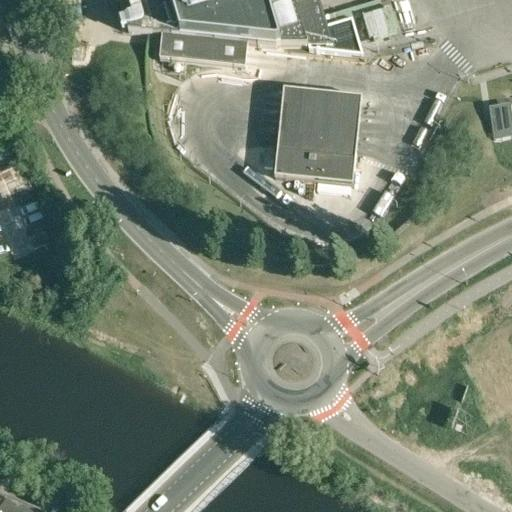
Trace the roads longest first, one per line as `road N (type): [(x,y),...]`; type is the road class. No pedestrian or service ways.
road 1 (tertiary): [(183,275),(66,139),(22,34),(18,0)]
road 2 (unclassified): [(320,392),(361,432),(483,511)]
